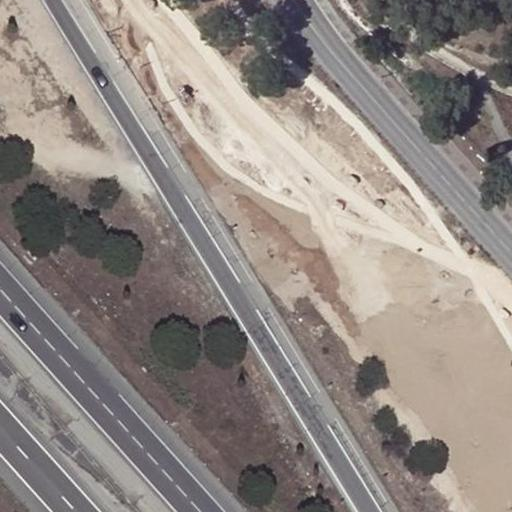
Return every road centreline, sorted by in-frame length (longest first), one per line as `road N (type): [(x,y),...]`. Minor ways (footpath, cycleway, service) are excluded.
road 1 (motorway): [(367,511),(53,0)]
road 2 (tertiary): [(291,0),(352,77),(511,246)]
road 3 (motorway): [(206,511),(0,282)]
